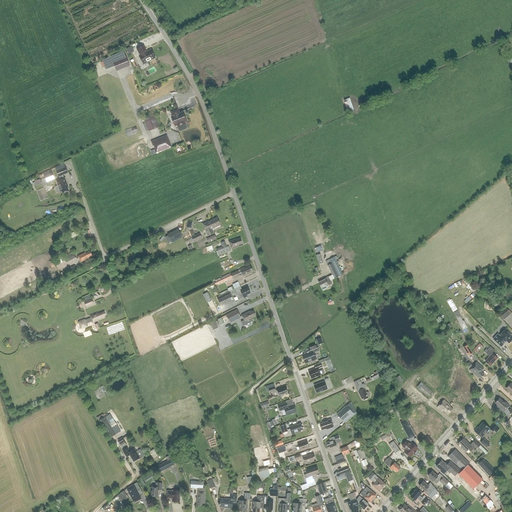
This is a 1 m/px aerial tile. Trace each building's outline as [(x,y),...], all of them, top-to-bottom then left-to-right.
[(140,55),(139,56),(143,64),(155,58),(151,50),(147,52),(144,45),(137,49),(140,55)] [(111,56),(102,61),(106,70),(115,67),(116,70),(129,64),(126,56),(124,51),(111,56)] [(184,124),(183,124),(182,122),(186,120),(183,113),(179,115),(177,109),(171,111),(173,117),(172,118),(175,125),(178,124),(179,126),(178,126),(179,126),(184,124)] [(159,126),(155,117),(145,122),(149,131),(159,126)] [(153,145),(155,149),(150,151),(152,155),(156,153),(156,154),(172,147),(167,135),(151,141),(152,146),(153,145)] [(68,173),(66,167),(56,171),(58,177),(59,176),(60,180),(57,181),(58,186),(56,187),(55,188),(57,192),(58,193),(62,191),(63,193),(69,191),(67,187),(68,186),(65,178),(64,178),(62,175),(68,173)] [(44,184),(38,186),(42,200),(49,198),(44,184)] [(36,221),(44,218),(42,212),(34,216),(36,221)] [(211,229),(220,225),(217,218),(203,224),(208,235),(213,232),(211,229)] [(168,234),(172,243),(183,238),(178,229),(168,234)] [(238,246),(238,245),(242,243),(240,238),(236,240),(236,239),(228,242),(231,248),(238,246)] [(229,246),(216,251),(218,256),(225,253),(231,251),(229,246)] [(92,255),(90,251),(86,253),(86,252),(78,256),(81,262),(89,258),(88,257),(92,255)] [(75,257),(73,253),(64,258),(66,262),(75,257)] [(334,279),(342,274),(336,261),(333,263),(327,265),(334,279)] [(245,267),(231,274),(233,279),(240,276),(239,274),(242,273),(243,276),(251,273),(250,271),(252,270),(250,266),(245,269),(245,267)] [(230,273),(214,280),(215,282),(214,282),(215,285),(232,277),(230,273)] [(325,279),(318,282),(321,288),(323,290),(326,288),(325,286),(328,285),(329,285),(332,284),(330,280),(329,278),(325,279)] [(247,295),(250,293),(248,287),(242,290),(240,286),(217,298),(219,302),(235,294),(236,296),(239,295),(241,298),(242,299),(246,296),(247,295)] [(204,297),(203,294),(198,297),(202,305),(207,303),(205,300),(204,297)] [(453,311),(457,309),(453,298),(448,300),(453,311)] [(86,307),(94,304),(92,299),(84,301),(86,307)] [(505,321),(511,314),(511,313),(510,312),(509,313),(506,309),(500,315),(505,321)] [(230,323),(241,317),(237,310),(226,315),(230,323)] [(464,320),(463,321),(458,310),(454,312),(462,330),(467,328),(464,320)] [(251,319),(251,317),(255,315),(253,311),(251,312),(250,311),(241,315),(244,320),(241,322),(243,326),(253,321),(251,319)] [(88,326),(87,323),(92,321),(93,322),(105,317),(104,316),(106,315),(104,312),(98,314),(97,313),(90,316),(91,318),(85,320),(85,319),(78,322),(81,329),(88,326)] [(218,328),(214,320),(209,323),(213,330),(218,328)] [(511,335),(509,333),(510,332),(506,329),(499,336),(498,334),(493,339),(501,346),(506,341),(509,343),(510,342),(511,342),(511,341),(511,335)] [(480,343),(477,346),(474,343),(470,346),(473,349),(473,350),(476,354),(483,347),(480,343)] [(319,350),(317,345),(308,348),(310,352),(302,355),(305,363),(316,358),(314,352),(319,350)] [(467,345),(463,348),(468,356),(473,354),(467,345)] [(490,366),(498,358),(492,353),(495,351),(490,346),(487,350),(489,351),(486,354),(489,356),(485,361),(490,366)] [(476,362),(469,370),(478,378),(479,377),(481,378),(484,374),(481,372),(484,368),(483,367),(476,362)] [(318,368),(322,366),(321,363),(314,366),(315,369),(308,372),(311,378),(314,377),(315,377),(317,376),(317,375),(320,374),(322,374),(324,373),(323,369),(319,371),(318,368)] [(372,381),(383,375),(381,372),(371,378),(372,381)] [(439,387),(441,389),(444,385),(432,375),(429,378),(436,384),(434,387),(437,390),(439,387)] [(364,400),(368,398),(370,397),(370,396),(368,392),(367,392),(364,388),(366,387),(364,383),(362,384),(359,379),(354,382),(358,391),(362,399),(363,399),(364,400)] [(327,389),(324,382),(314,385),(316,392),(320,391),(321,391),(327,389)] [(423,385),(421,383),(417,387),(419,389),(428,397),(432,393),(423,385)] [(276,390),(274,387),(273,384),(265,387),(266,392),(269,391),(270,392),(276,390)] [(403,393),(405,395),(413,387),(411,385),(403,393)] [(279,396),(288,393),(286,386),(277,390),(279,396)] [(496,405),(504,412),(509,406),(503,400),(502,401),(499,398),(495,403),(497,405),(496,405)] [(448,415),(453,409),(448,405),(449,404),(444,400),(437,407),(442,412),(443,411),(448,415)] [(286,415),(297,412),(294,404),(288,407),(286,402),(278,405),(280,411),(284,409),(286,415)] [(353,413),(346,406),(337,414),(344,422),(353,413)] [(109,438),(116,434),(105,416),(98,420),(109,438)] [(321,427),(322,430),(328,428),(328,429),(333,427),(330,419),(322,422),(323,423),(320,424),(321,427)] [(402,421),(402,422),(408,432),(412,430),(406,419),(402,421)] [(489,429),(489,428),(483,422),(478,427),(474,431),(482,437),(489,429)] [(300,430),(303,430),(301,423),(297,425),(297,424),(289,427),(292,434),(300,431),(300,430)] [(493,423),(489,428),(489,429),(493,432),(494,431),(496,432),(499,429),(493,423)] [(381,440),(391,435),(389,432),(380,438),(381,440)] [(340,442),(339,438),(335,440),(333,437),(329,439),(330,441),(326,443),(328,447),(330,447),(330,448),(337,445),(336,444),(340,442)] [(466,451),(468,449),(471,452),(475,447),(476,449),(478,447),(485,453),(486,454),(488,453),(475,440),(471,445),(464,438),(462,439),(460,439),(459,441),(459,442),(459,443),(462,446),(461,447),(466,451)] [(484,439),(481,442),(486,447),(489,444),(484,439)] [(407,440),(402,446),(406,450),(405,452),(411,457),(414,453),(414,454),(417,450),(416,450),(418,447),(412,442),(411,444),(407,440)] [(300,450),(309,447),(307,441),(298,444),(300,450)] [(400,451),(393,441),(389,444),(396,454),(400,451)] [(350,452),(347,446),(340,448),(343,455),(350,452)] [(130,452),(127,448),(123,450),(126,456),(129,454),(134,461),(139,458),(140,459),(144,456),(140,450),(136,452),(134,449),(130,452)] [(361,461),(366,459),(367,459),(362,449),(357,451),(361,461)] [(469,463),(455,449),(448,456),(462,471),(465,467),(468,465),(469,463)] [(313,460),(315,459),(314,454),(311,455),(311,454),(302,457),(304,463),(307,462),(308,463),(308,464),(309,464),(310,464),(310,463),(311,462),(310,461),(313,460)] [(171,459),(169,455),(166,457),(167,461),(164,463),(167,468),(174,465),(171,459)] [(341,455),(334,458),(337,463),(343,460),(341,455)] [(397,472),(400,467),(394,462),(394,463),(388,458),(384,462),(390,467),(389,468),(393,471),(394,469),(397,472)] [(483,459),(478,463),(481,466),(489,475),(493,471),(486,462),(483,459)] [(460,470),(456,466),(450,461),(448,463),(447,462),(445,464),(441,460),(436,466),(441,470),(440,471),(444,474),(446,471),(450,474),(451,472),(455,476),(460,470)] [(468,465),(462,471),(459,474),(473,489),(482,480),(468,465)] [(270,476),(268,467),(258,469),(260,478),(270,476)] [(312,475),(318,473),(316,467),(306,470),(307,474),(304,475),(306,481),(314,479),(312,475)] [(366,477),(374,469),(371,467),(364,475),(366,477)] [(256,482),(254,470),(252,470),(252,473),(252,476),(247,477),(248,484),(256,482)] [(432,471),(428,475),(430,478),(429,479),(433,482),(433,481),(436,484),(439,481),(445,486),(449,482),(440,474),(438,476),(432,471)] [(381,488),(385,484),(382,482),(382,481),(376,476),(376,475),(373,473),(368,478),(374,483),(372,485),(379,491),(382,489),(381,488)] [(352,488),(357,487),(352,475),(348,477),(352,488)] [(437,492),(435,489),(435,488),(430,482),(428,485),(423,481),(419,486),(425,491),(424,492),(431,499),(437,492)] [(162,482),(158,482),(155,482),(155,486),(152,486),(151,495),(158,496),(158,489),(162,489),(162,482)] [(204,504),(206,488),(203,488),(203,482),(191,482),(190,487),(198,487),(197,497),(196,503),(198,504),(198,505),(202,505),(202,504),(204,504)] [(136,490),(140,488),(137,483),(127,488),(129,492),(129,491),(131,494),(130,494),(134,502),(141,498),(136,490)] [(324,483),(317,485),(320,495),(327,492),(324,483)] [(374,493),(367,486),(364,490),(364,491),(365,492),(373,499),(376,495),(374,493)] [(431,502),(426,498),(426,497),(424,495),(422,497),(419,495),(421,494),(416,489),(415,490),(413,492),(410,496),(415,500),(417,498),(427,507),(431,502)] [(180,502),(181,491),(173,490),(173,491),(168,491),(167,497),(173,498),(172,501),(180,502)] [(364,490),(360,494),(367,500),(368,500),(370,502),(373,499),(365,492),(364,491),(364,490)] [(250,499),(250,493),(244,493),(244,501),(239,500),(238,511),(246,511),(247,501),(246,501),(246,499),(250,499)] [(287,493),(286,499),(278,498),(278,504),(279,504),(278,511),(285,511),(286,504),(286,501),(290,501),(291,493),(287,493)] [(350,511),(358,511),(358,510),(359,509),(357,505),(359,505),(357,499),(356,499),(354,493),(348,495),(350,501),(347,502),(350,509),(350,511)] [(236,502),(237,495),(231,495),(231,499),(220,499),(220,504),(219,503),(219,505),(220,505),(220,506),(227,507),(227,508),(232,508),(232,502),(236,502)] [(263,506),(263,496),(257,495),(256,502),(253,502),(252,511),(259,511),(260,506),(263,506)] [(306,499),(304,499),(305,496),(302,495),(302,499),(299,499),(299,504),(293,504),(293,510),(292,510),(292,511),(293,511),(292,511),(300,511),(301,505),(305,505),(306,499)] [(319,506),(323,505),(320,498),(319,495),(315,497),(317,503),(312,505),(313,509),(313,511),(320,511),(321,511),(319,506)] [(328,498),(323,500),(324,502),(327,509),(326,509),(327,511),(328,511),(327,511),(337,511),(332,499),(332,497),(328,498)] [(364,509),(368,504),(364,500),(363,501),(360,498),(358,501),(360,503),(359,504),(361,505),(360,506),(364,509)] [(272,510),(273,501),(266,500),(266,504),(264,504),(263,508),(266,509),(266,510),(266,511),(271,511),(271,510),(272,510)] [(416,511),(408,506),(408,507),(403,503),(398,510),(401,511),(416,511)]
